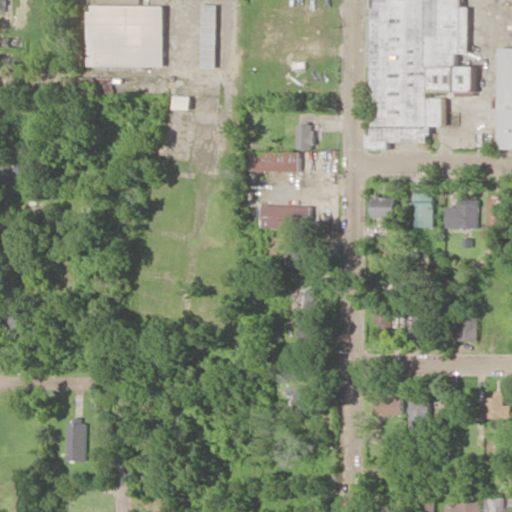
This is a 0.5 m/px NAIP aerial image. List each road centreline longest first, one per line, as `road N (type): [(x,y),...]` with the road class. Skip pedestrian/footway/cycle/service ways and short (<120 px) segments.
road 1 (residential): [(354,511),(354,0)]
road 2 (residential): [(233,0),(236,307)]
road 3 (residential): [(511,361),(354,361)]
road 4 (residential): [(511,162),(359,164)]
road 5 (residential): [(124,511),(122,384)]
road 6 (residential): [(122,384),(0,384)]
